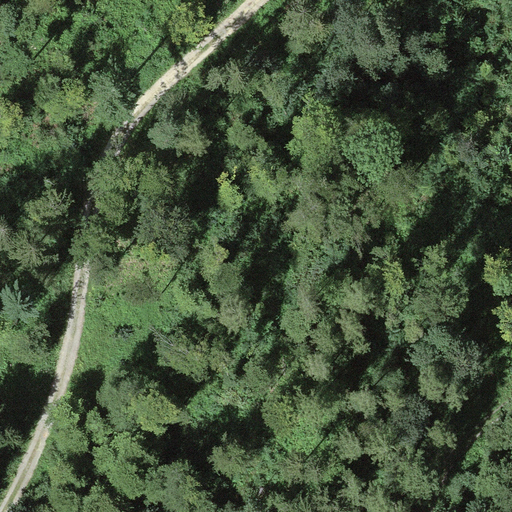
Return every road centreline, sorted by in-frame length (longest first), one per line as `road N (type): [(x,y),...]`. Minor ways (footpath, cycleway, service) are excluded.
road 1 (track): [(2,511),(62,387),(100,170),(132,117),(256,0)]
road 2 (track): [(511,402),(451,453),(424,511)]
